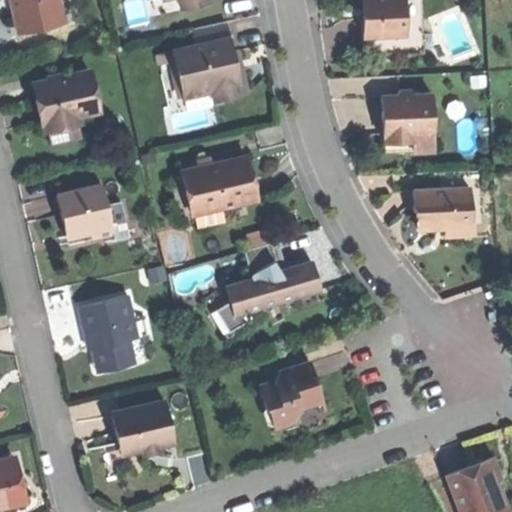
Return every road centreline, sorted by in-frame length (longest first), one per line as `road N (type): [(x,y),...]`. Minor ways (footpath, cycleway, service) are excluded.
road 1 (residential): [(0,173),(78,511),(210,511),(511,412)]
road 2 (residential): [(511,385),(410,303),(345,205),(313,129),(288,0)]
